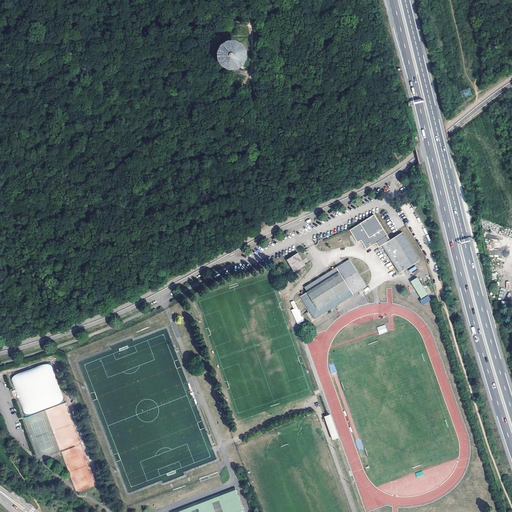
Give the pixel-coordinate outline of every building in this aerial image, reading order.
[(221,42),(217,51),(218,66),(229,70),(243,69),(247,58),(246,45),(235,41),(221,42)] [(409,135),(397,139),(399,147),(411,143),(409,135)] [(379,247),(382,245),(400,273),(420,261),(402,233),(390,240),(374,215),(350,230),(358,242),(361,240),(367,249),(376,243),(379,247)] [(298,252),(287,259),(295,271),(305,264),(298,252)] [(300,297),(314,320),(366,286),(350,259),(304,288),(306,293),(300,297)] [(417,277),(411,281),(421,298),(428,294),(417,277)] [(428,295),(420,300),(423,305),(431,300),(428,295)] [(385,325),(377,327),(379,334),(387,332),(385,325)] [(25,416),(64,402),(51,362),(11,376),(25,416)] [(339,437),(331,413),(324,416),(333,439),(339,437)] [(245,511),(235,486),(172,510),(172,511),(245,511)]
